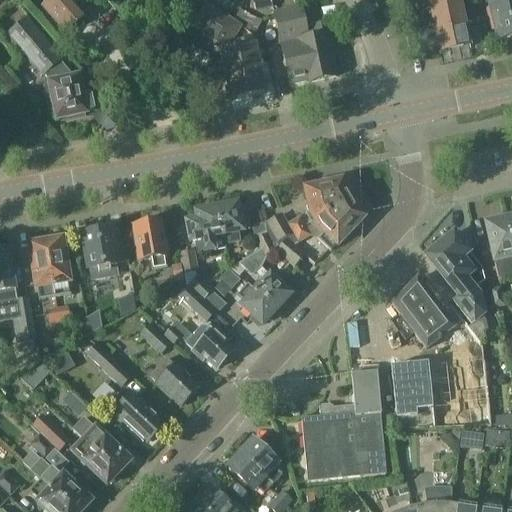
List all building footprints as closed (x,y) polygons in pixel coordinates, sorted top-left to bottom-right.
[(52,0),(42,10),(64,35),(85,17),(84,15),(89,11),(85,6),(89,3),(87,1),(88,0),(52,0)] [(154,0),(127,0),(126,1),(138,16),(156,1),(154,0)] [(427,0),(439,56),(470,49),(459,0),(427,0)] [(511,0),(487,0),(498,43),(511,39),(511,0)] [(209,7),(200,22),(189,15),(176,36),(210,58),(212,67),(223,65),(231,102),(265,95),(254,47),(236,52),(234,43),(243,28),(209,7)] [(300,9),(273,15),(290,87),(309,83),(309,84),(337,78),(327,35),(323,36),(320,24),(305,28),(300,9)] [(62,123),(84,118),(83,115),(85,115),(85,113),(94,111),(91,97),(82,99),(78,80),(73,80),(59,63),(60,62),(25,21),(9,35),(43,77),(45,76),(51,83),(45,88),(50,113),(56,112),(57,120),(61,120),(62,123)] [(315,224),(352,202),(342,184),(305,192),(310,215),(315,224)] [(352,202),(315,224),(319,231),(324,235),(318,243),(330,254),(336,247),(337,247),(363,221),(352,202)] [(216,211),(224,251),(225,251),(225,247),(239,245),(238,235),(241,234),(241,232),(249,230),(244,208),(237,209),(237,207),(216,211)] [(224,251),(216,211),(195,215),(197,222),(186,224),(189,245),(195,244),(197,256),(224,251)] [(272,249),(293,237),(304,229),(299,221),(288,227),(282,218),(264,227),(266,238),(272,249)] [(493,221),(491,224),(485,225),(493,263),(495,263),(498,277),(509,275),(506,260),(511,258),(511,250),(506,221),(504,221),(502,219),(496,219),(493,221)] [(137,228),(134,228),(140,262),(151,260),(153,271),(165,270),(164,258),(168,257),(166,244),(163,244),(160,224),(148,226),(146,224),(139,225),(137,228)] [(310,239),(304,229),(293,237),(298,245),(310,239)] [(85,238),(82,239),(88,272),(89,272),(91,284),(116,279),(115,268),(116,267),(110,234),(98,236),(96,234),(88,235),(85,238)] [(451,290),(464,280),(463,279),(469,273),(467,270),(471,266),(464,257),(468,254),(462,246),(465,243),(458,234),(455,237),(453,235),(425,258),(451,290)] [(256,244),(261,253),(269,250),(266,238),(256,244)] [(275,255),(272,249),(266,238),(269,250),(261,253),(265,261),(275,255)] [(45,242),(55,300),(69,297),(67,284),(68,284),(61,242),(59,243),(56,240),(45,242)] [(39,303),(55,300),(45,242),(34,244),(32,247),(29,248),(35,290),(37,290),(39,303)] [(287,242),(279,251),(300,269),(308,260),(287,242)] [(0,302),(15,301),(14,292),(7,251),(0,251),(0,302)] [(180,255),(186,286),(196,280),(195,273),(197,272),(192,252),(180,255)] [(268,279),(259,270),(266,264),(259,258),(241,268),(252,278),(258,284),(252,290),(276,313),(290,297),(269,278),(268,279)] [(241,281),(230,270),(220,281),(231,292),(241,281)] [(196,280),(186,286),(189,288),(188,288),(203,302),(211,294),(197,280),(196,280)] [(438,288),(428,295),(417,280),(416,281),(415,281),(393,305),(392,307),(426,352),(440,340),(451,354),(472,351),(481,345),(438,288)] [(479,297),(464,280),(451,290),(459,300),(453,306),(470,327),(484,316),(479,297)] [(276,313),(252,290),(251,291),(248,287),(237,298),(244,305),(241,308),(253,319),(250,322),(258,329),(260,326),(262,328),(276,313)] [(493,311),(505,308),(501,289),(488,292),(493,311)] [(133,295),(119,302),(122,319),(136,312),(133,295)] [(198,299),(189,310),(205,325),(215,314),(198,299)] [(27,302),(15,304),(18,321),(13,322),(17,347),(34,345),(27,302)] [(66,310),(56,311),(59,325),(68,323),(66,310)] [(59,325),(56,311),(45,313),(48,327),(59,325)] [(149,328),(140,338),(160,357),(170,347),(149,328)] [(171,330),(164,337),(173,346),(179,339),(171,330)] [(186,347),(202,361),(204,359),(217,371),(224,363),(226,363),(231,358),(231,356),(233,354),(224,346),(226,343),(214,331),(202,344),(195,337),(186,347)] [(130,380),(95,347),(87,356),(121,389),(130,380)] [(166,361),(150,379),(181,408),(183,407),(187,407),(191,402),(191,398),(193,395),(198,390),(184,377),(186,375),(176,365),(173,367),(166,361)] [(484,365),(428,370),(427,364),(391,368),(397,432),(490,429),(484,365)] [(375,370),(351,372),(352,378),(351,378),(354,407),(332,409),(332,407),(319,408),(320,419),(301,421),(307,484),(385,477),(380,417),(376,375),(375,375),(375,370)] [(70,395),(62,404),(77,418),(84,409),(70,395)] [(130,397),(112,416),(121,425),(122,423),(146,445),(148,443),(151,443),(156,439),(156,435),(163,427),(150,414),(152,411),(141,402),(139,405),(130,397)] [(59,453),(69,442),(42,417),(32,428),(59,453)] [(495,429),(503,428),(502,417),(494,418),(495,429)] [(85,444),(120,477),(128,468),(126,466),(129,463),(104,439),(103,440),(95,432),(83,421),(72,433),(85,444)] [(38,438),(31,447),(45,460),(54,452),(38,438)] [(252,442),(240,456),(273,487),(282,477),(277,473),(279,470),(276,467),(277,466),(252,442)] [(120,477),(85,444),(74,456),(82,463),(82,464),(107,487),(109,484),(112,486),(120,477)] [(61,480),(52,472),(32,453),(21,464),(41,483),(71,511),(86,511),(89,510),(88,506),(91,504),(63,478),(61,480)] [(273,487),(240,456),(227,470),(252,494),(253,492),(256,495),(258,493),(263,497),(273,487)] [(4,475),(0,479),(0,487),(11,497),(19,489),(4,475)] [(71,511),(41,483),(30,494),(39,503),(37,505),(45,511),(71,511)] [(231,511),(208,490),(196,504),(203,511),(231,511)] [(275,502),(284,510),(291,503),(282,495),(275,502)] [(271,511),(281,511),(284,510),(275,502),(269,509),(271,511)]
